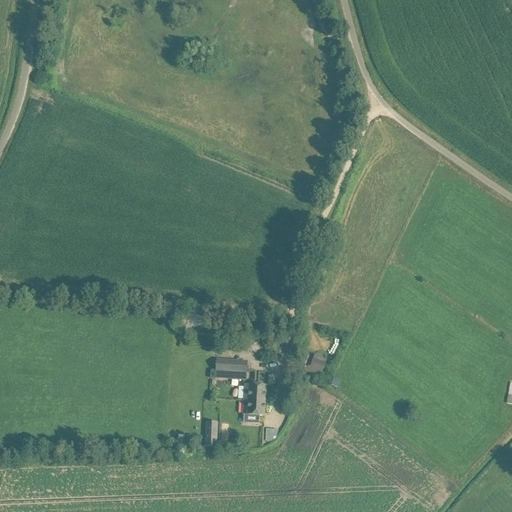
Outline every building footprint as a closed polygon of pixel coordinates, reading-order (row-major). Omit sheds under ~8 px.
[(209,314),(189,311),(186,325),(206,328),(209,314)] [(327,359),(315,354),(311,366),(309,366),(308,367),(303,365),(301,369),(320,377),(327,359)] [(217,360),(216,372),(216,378),(246,380),(247,362),(217,360)] [(244,400),(265,402),(266,386),(245,385),(244,400)] [(264,416),(265,402),(244,400),(243,415),(264,416)] [(206,425),(205,445),(217,446),(218,426),(206,425)] [(276,441),(277,429),(265,428),(265,441),(276,441)] [(262,444),(262,434),(252,434),(252,444),(262,444)]
